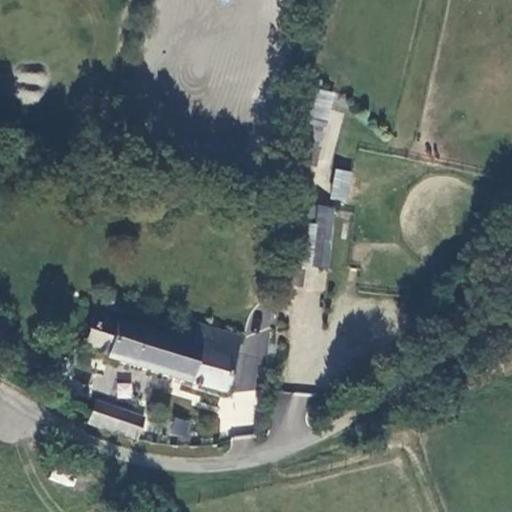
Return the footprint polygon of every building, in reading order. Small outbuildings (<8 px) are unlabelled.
[(328,120),(337,94),(319,88),(310,113),(328,120)] [(317,155),(299,151),(290,192),(309,195),(317,155)] [(335,168),(328,198),(347,202),(354,172),(335,168)] [(207,191),(186,187),(183,201),(204,206),(207,191)] [(315,212),(295,209),(288,267),(308,269),(315,212)] [(335,214),(315,212),(308,269),(328,271),(335,214)] [(103,363),(223,398),(239,346),(198,334),(196,341),(179,336),(175,349),(90,324),(81,353),(104,359),(103,363)] [(91,403),(83,425),(110,434),(111,431),(132,438),(139,420),(91,403)] [(186,440),(192,422),(174,417),(168,434),(186,440)]
